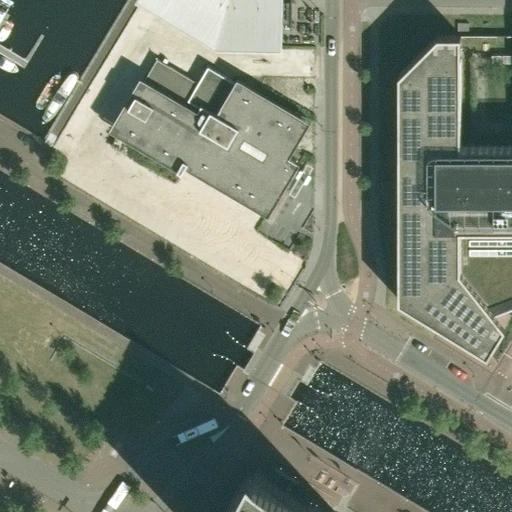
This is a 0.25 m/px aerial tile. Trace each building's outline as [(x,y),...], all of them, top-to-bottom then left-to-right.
[(142,0),(217,45),(277,47),(277,24),(290,24),(290,29),(291,29),(291,0),(290,0),(291,2),(278,2),(277,0),(142,0)] [(505,327),(496,314),(511,308),(511,146),(461,146),(461,36),(438,36),(399,74),(399,301),(440,326),(488,355),(505,327)] [(188,170),(279,210),(301,161),(295,159),(314,115),(238,82),(238,81),(211,69),(195,103),(141,79),(117,133),(190,165),(188,170)] [(133,436),(141,429),(127,411),(119,417),(133,436)] [(327,511),(307,504),(305,503),(305,502),(289,490),(295,479),(282,471),(276,481),(257,467),(253,472),(249,470),(241,483),(239,480),(230,495),(234,495),(223,511),(327,511)]
